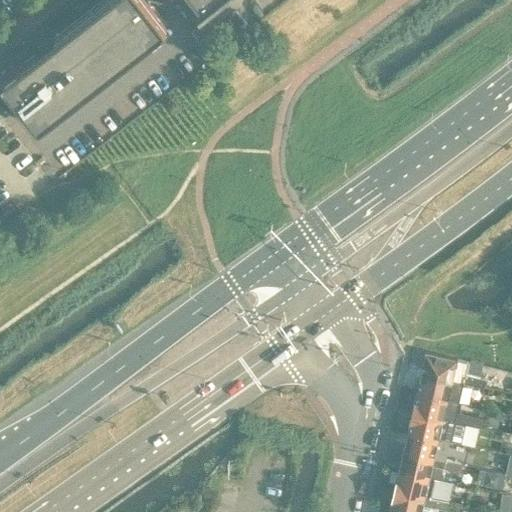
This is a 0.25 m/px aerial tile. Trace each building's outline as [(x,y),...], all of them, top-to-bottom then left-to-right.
[(167,24),(147,0),(100,0),(2,77),(39,124),(167,24)] [(196,0),(203,8),(198,11),(200,14),(208,8),(217,0),(196,0)] [(4,246),(0,249),(0,275),(4,281),(37,258),(20,235),(4,246)] [(426,351),(421,371),(464,381),(483,386),(485,378),(466,373),(467,369),(469,361),(426,351)] [(421,371),(417,390),(460,400),(464,381),(421,371)] [(412,409),(412,410),(455,420),(479,426),(483,427),(483,426),(485,417),(457,411),(460,400),(417,390),(412,409)] [(412,410),(407,430),(450,440),(474,446),(475,443),(479,426),(455,420),(412,410)] [(407,430),(403,448),(446,458),(450,440),(407,430)] [(403,448),(398,469),(441,479),(444,468),(457,471),(459,471),(461,462),(446,458),(403,448)] [(398,469),(394,489),(449,502),(453,482),(441,479),(398,469)] [(480,470),(476,482),(502,489),(505,476),(480,470)] [(394,489),(389,507),(410,511),(422,511),(425,503),(447,508),(449,502),(394,489)]
